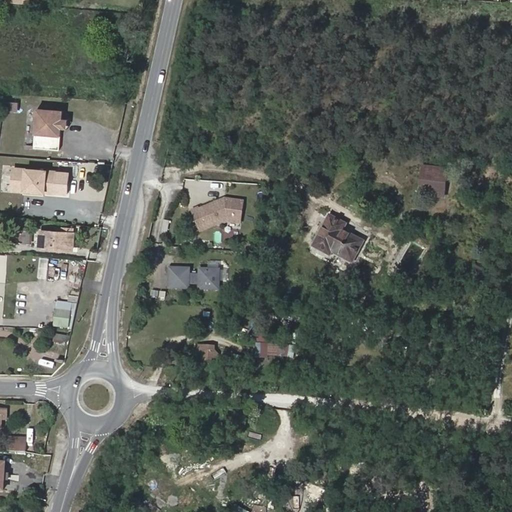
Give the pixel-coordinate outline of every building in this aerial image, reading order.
[(4,111),(16,112),(17,102),(5,101),(4,111)] [(62,119),(63,111),(37,109),(34,148),(60,150),(61,129),(62,119)] [(446,195),(448,169),(421,166),(419,192),(446,195)] [(67,194),(69,173),(14,168),(12,190),(26,191),(47,192),(67,194)] [(199,207),(191,210),(200,231),(227,220),(241,222),(245,201),(225,198),(199,208),(199,207)] [(352,262),(363,242),(343,231),(346,224),(330,216),(313,246),(330,255),(332,251),(352,262)] [(162,219),(160,235),(167,236),(169,220),(162,219)] [(29,244),(30,230),(13,229),(12,243),(29,244)] [(72,250),(74,233),(72,233),(63,232),(61,232),(41,230),(39,247),(72,250)] [(190,268),(170,267),(169,288),(189,288),(189,283),(199,283),(199,288),(219,288),(220,268),(199,268),(199,273),(190,273),(190,268)] [(71,313),(72,304),(57,302),(56,311),(71,313)] [(69,328),(71,313),(56,311),(54,326),(69,328)] [(54,333),(52,342),(69,345),(70,336),(54,333)] [(280,356),(280,344),(257,343),(257,351),(267,352),(267,356),(280,356)] [(215,355),(216,347),(199,346),(198,351),(204,358),(204,361),(219,362),(219,355),(215,355)] [(27,452),(28,438),(10,437),(9,451),(27,452)]
